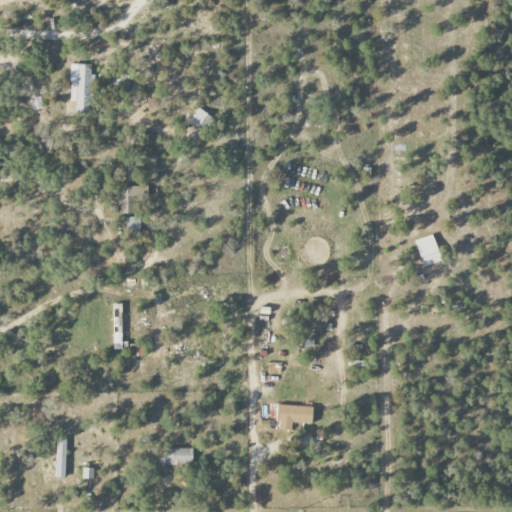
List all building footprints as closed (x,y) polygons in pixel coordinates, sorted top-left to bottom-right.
[(75,114),(90,115),(92,65),(70,64),(69,102),(76,102),(75,114)] [(188,119),(202,130),(212,118),(198,107),(188,119)] [(118,214),(140,213),(140,186),(119,187),(120,196),(117,196),(118,214)] [(140,217),(125,217),(125,235),(140,236),(140,217)] [(414,241),(424,267),(442,261),(432,234),(414,241)] [(129,334),(127,314),(122,314),(123,332),(113,332),(114,351),(122,350),(121,335),(129,334)] [(291,424),(312,425),(313,407),(277,406),(276,420),(280,420),(280,431),(291,431),(291,424)] [(66,439),(56,439),(55,478),(64,479),(66,439)] [(192,466),(192,448),(161,449),(161,466),(192,466)] [(82,479),(93,480),(93,468),(82,468),(82,479)]
